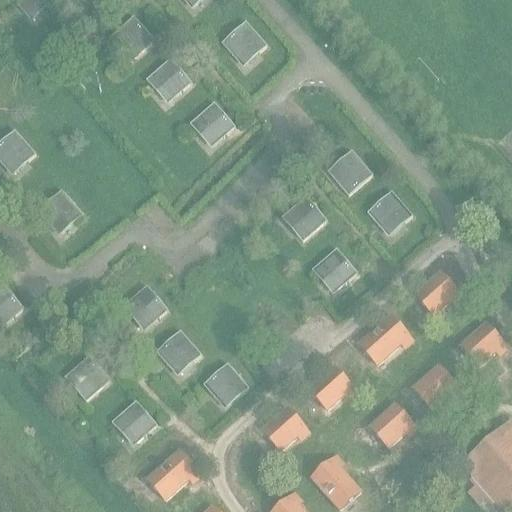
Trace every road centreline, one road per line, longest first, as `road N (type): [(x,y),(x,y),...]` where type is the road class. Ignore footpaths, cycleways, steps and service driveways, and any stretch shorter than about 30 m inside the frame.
road 1 (track): [(455,237),(410,267),(226,436),(215,458),(222,487),(243,511)]
road 2 (track): [(61,281),(142,225),(173,235),(198,222),(280,144),(286,131),(278,95),(315,47)]
road 3 (track): [(468,273),(445,188),(276,0)]
